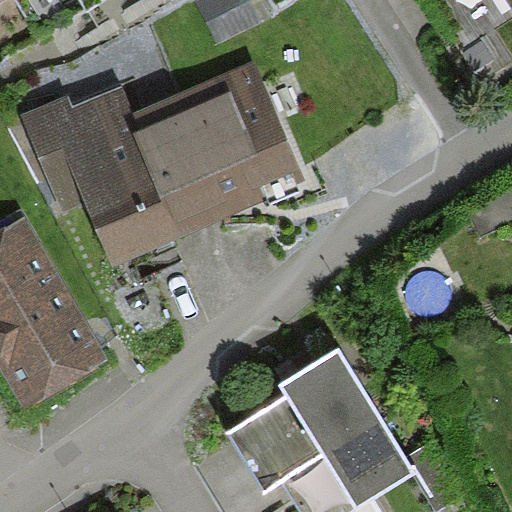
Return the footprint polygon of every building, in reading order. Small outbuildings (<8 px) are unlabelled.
[(0,0),(0,64),(61,28),(108,0),(0,0)] [(258,0),(209,0),(226,38),(268,20),(258,0)] [(84,209),(110,269),(163,246),(312,181),(292,134),(274,93),(258,57),(137,110),(125,82),(75,103),(71,93),(16,117),(60,220),(84,209)] [(324,71),(274,93),(292,134),(342,112),(324,71)] [(0,233),(0,364),(28,415),(116,367),(32,216),(0,233)] [(386,511),(379,500),(415,478),(338,350),(283,383),(292,399),(229,436),(266,498),(284,487),(298,511),(386,511)] [(418,470),(442,511),(446,511),(466,500),(441,457),(418,470)]
